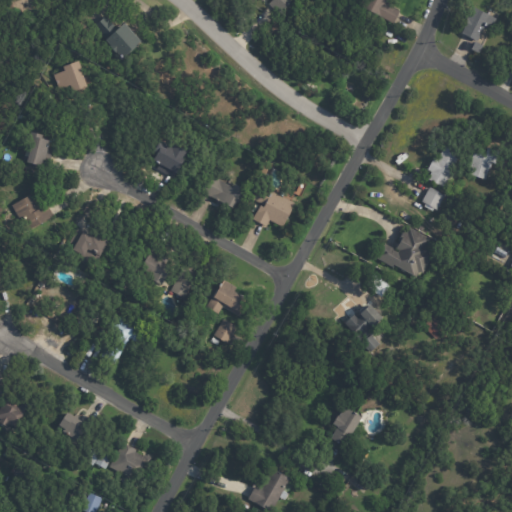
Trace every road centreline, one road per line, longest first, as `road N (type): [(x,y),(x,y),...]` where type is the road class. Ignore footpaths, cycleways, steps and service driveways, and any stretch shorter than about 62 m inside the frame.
road 1 (residential): [(164,511),(421,50),(436,0)]
road 2 (residential): [(369,143),(292,99),(185,0)]
road 3 (residential): [(291,279),(92,166)]
road 4 (residential): [(201,443),(0,335)]
